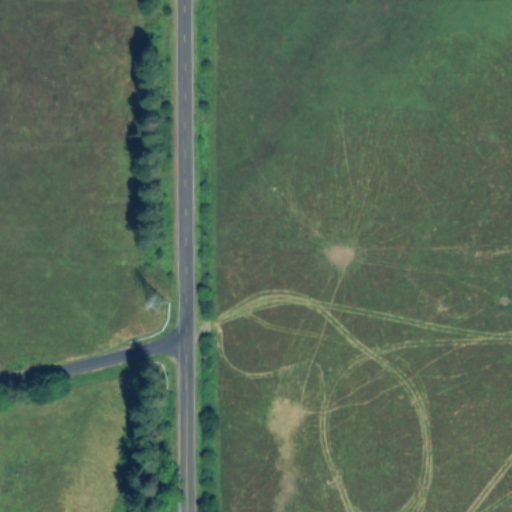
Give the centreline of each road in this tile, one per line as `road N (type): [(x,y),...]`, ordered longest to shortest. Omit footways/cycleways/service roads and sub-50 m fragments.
road 1 (tertiary): [(183,0),(185,511)]
road 2 (residential): [(185,337),(0,379)]
